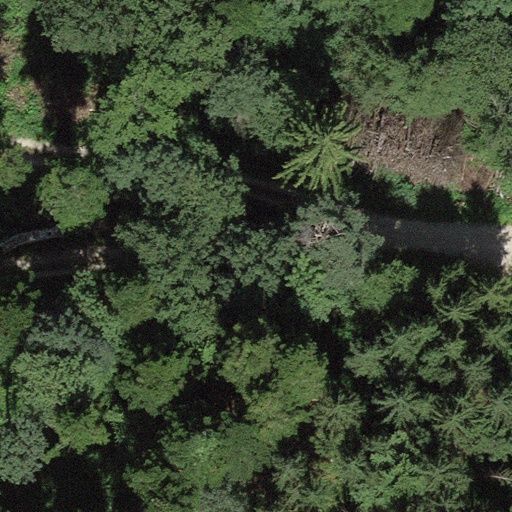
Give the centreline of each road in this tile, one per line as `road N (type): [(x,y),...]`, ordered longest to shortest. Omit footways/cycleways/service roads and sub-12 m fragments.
road 1 (track): [(511,280),(477,244),(329,203),(175,168),(0,156)]
road 2 (track): [(511,247),(293,243),(0,270)]
